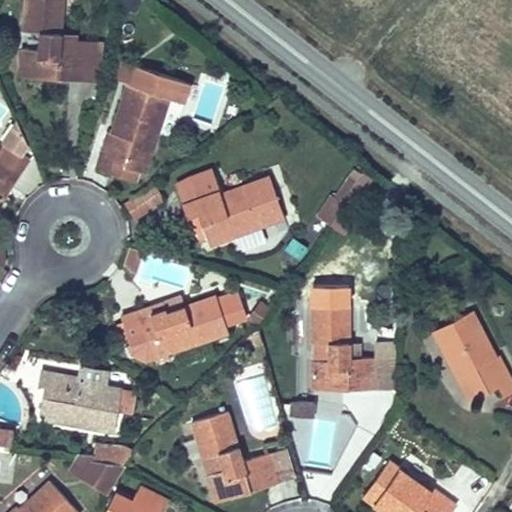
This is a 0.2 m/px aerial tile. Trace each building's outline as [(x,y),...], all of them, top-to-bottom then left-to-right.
[(21,91),(88,98),(91,65),(62,62),(67,8),(32,4),(28,45),(43,47),(41,62),(25,60),(21,91)] [(127,99),(132,77),(117,74),(112,95),(122,98),(127,99)] [(147,188),(167,110),(181,114),(187,92),(132,77),(127,99),(122,98),(109,148),(104,147),(95,183),(109,187),(111,179),(147,188)] [(21,131),(7,152),(26,165),(32,155),(21,131)] [(26,165),(7,152),(0,164),(0,175),(21,189),(34,170),(26,165)] [(349,164),(316,218),(345,236),(378,182),(349,164)] [(0,221),(21,189),(0,175),(0,221)] [(209,252),(282,217),(262,177),(214,199),(204,178),(169,195),(186,230),(197,225),(209,252)] [(132,220),(165,206),(157,185),(124,199),(132,220)] [(291,236),(283,249),(300,258),(307,246),(291,236)] [(135,274),(142,250),(129,246),(123,265),(128,271),(135,274)] [(156,369),(223,341),(210,304),(161,323),(157,313),(130,324),(141,349),(147,347),(156,369)] [(316,395),(381,393),(380,362),(352,363),(351,310),(310,311),(311,351),(329,350),(330,368),(315,369),(316,395)] [(511,404),(511,393),(474,320),(434,342),(470,411),(493,399),(499,411),(511,404)] [(40,421),(109,435),(116,392),(107,390),(112,370),(87,365),(86,370),(84,380),(74,377),(37,370),(33,389),(46,392),(40,421)] [(132,414),(134,388),(121,387),(119,413),(132,414)] [(287,428),(309,430),(311,401),(289,399),(287,428)] [(232,412),(195,422),(205,463),(220,460),(224,479),(211,482),(217,505),(280,489),(272,459),(243,465),(232,412)] [(10,437),(0,435),(0,449),(7,451),(10,437)] [(75,450),(64,471),(108,492),(129,450),(97,435),(87,456),(75,450)] [(391,461),(366,498),(386,511),(452,511),(458,503),(391,461)] [(75,511),(49,482),(19,507),(16,503),(4,511),(75,511)] [(161,511),(167,501),(148,492),(142,505),(156,511),(161,511)] [(105,511),(156,511),(142,505),(114,493),(105,511)]
